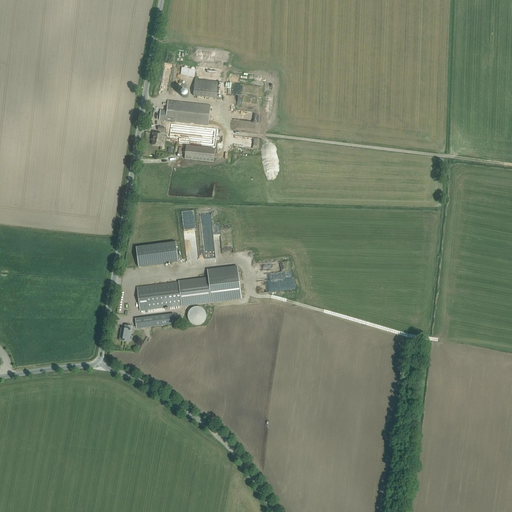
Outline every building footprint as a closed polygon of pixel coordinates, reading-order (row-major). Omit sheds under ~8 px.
[(193,96),(217,98),(219,82),(197,79),(197,78),(195,78),(193,96)] [(245,102),(246,95),(235,95),(234,105),(242,105),(242,102),(245,102)] [(179,122),(182,122),(188,123),(193,124),(208,125),(211,105),(168,101),(167,111),(160,110),(159,120),(171,121),(176,122),(179,122)] [(152,145),(157,146),(161,146),(163,135),(153,133),(152,137),(153,137),(152,145)] [(185,159),(214,162),(215,149),(186,146),(185,159)] [(136,247),(139,267),(178,262),(176,242),(136,247)] [(275,273),(276,264),(267,264),(267,273),(275,273)] [(181,306),(212,302),(242,298),(238,267),(208,271),(209,279),(179,282),(181,306)] [(294,278),(256,281),(257,292),(295,289),(294,278)] [(181,306),(179,282),(137,288),(140,311),(181,306)] [(188,315),(188,318),(190,321),(192,323),(195,324),(198,324),(201,322),(204,320),(205,318),(206,315),(205,311),(204,309),(201,307),(199,306),(196,306),(193,306),(191,308),(189,309),(188,312),(188,315)] [(174,314),(140,318),(136,319),(137,329),(175,324),(174,314)] [(124,330),(124,329),(122,328),(121,335),(120,335),(119,341),(128,342),(130,331),(124,330)]
